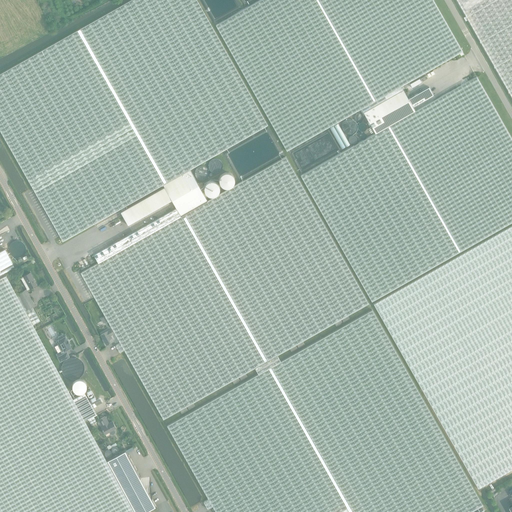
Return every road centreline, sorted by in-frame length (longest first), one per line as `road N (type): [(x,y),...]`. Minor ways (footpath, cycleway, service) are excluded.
road 1 (tertiary): [(184,511),(0,176)]
road 2 (unclassified): [(448,0),(511,112)]
